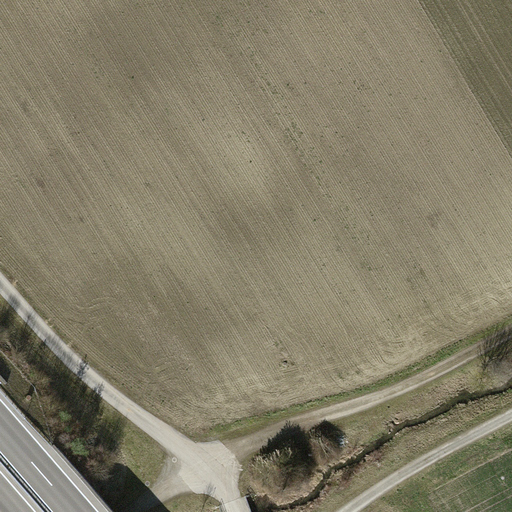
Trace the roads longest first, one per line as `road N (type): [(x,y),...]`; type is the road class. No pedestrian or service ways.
road 1 (track): [(0,280),(87,374),(210,467),(237,511)]
road 2 (track): [(511,333),(210,467)]
road 3 (track): [(511,415),(348,511)]
